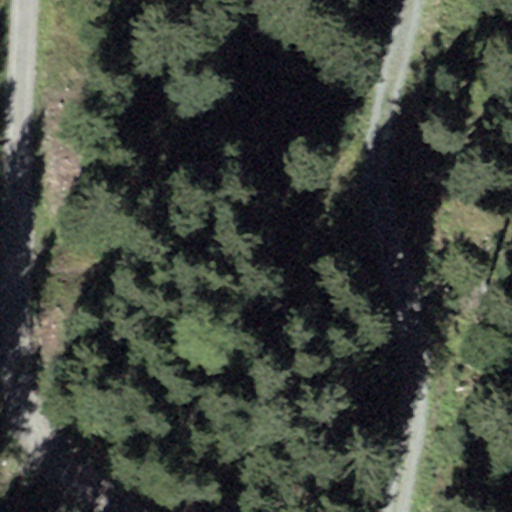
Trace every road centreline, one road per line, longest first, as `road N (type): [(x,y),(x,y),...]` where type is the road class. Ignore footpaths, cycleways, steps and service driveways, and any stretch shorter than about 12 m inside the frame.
road 1 (track): [(28,0),(11,265),(22,417),(107,511)]
road 2 (track): [(412,0),(377,177),(422,379),(408,511)]
